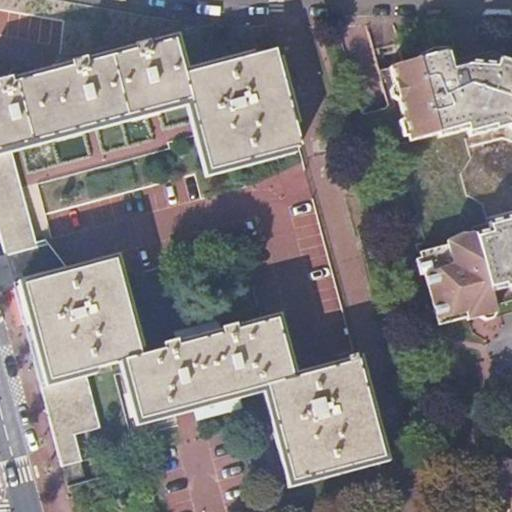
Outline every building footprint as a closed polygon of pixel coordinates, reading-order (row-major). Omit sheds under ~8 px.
[(0,150),(9,148),(190,100),(209,171),(299,147),(273,51),(182,76),(173,41),(149,48),(147,42),(133,46),(134,51),(85,65),(84,59),(70,62),(71,68),(11,84),(9,78),(0,80),(0,150)] [(511,67),(497,62),(493,71),(467,70),(451,74),(446,56),(388,69),(400,122),(396,123),(401,140),(405,139),(407,145),(434,138),(436,142),(463,135),(465,142),(504,132),(511,137),(511,219),(484,227),(485,236),(471,239),(458,238),(447,245),(447,249),(421,255),(421,259),(418,261),(421,279),(425,278),(437,329),(467,323),(467,325),(496,318),(494,312),(490,293),(511,288),(511,67)] [(9,148),(0,150),(0,233),(5,254),(35,246),(34,242),(9,148)] [(44,240),(34,242),(35,246),(5,254),(0,255),(0,291),(14,288),(13,287),(69,272),(58,257),(44,240)] [(44,402),(88,390),(83,372),(112,364),(123,361),(138,420),(265,386),(291,483),(381,459),(356,363),(355,362),(354,357),(346,359),(347,365),(291,380),(275,321),(236,331),(234,325),(160,345),(162,349),(139,355),(113,260),(69,272),(13,287),(14,288),(44,402)] [(88,390),(44,402),(61,466),(79,461),(72,434),(87,430),(98,427),(88,390)] [(486,511),(511,511),(511,463),(503,460),(486,511)]
